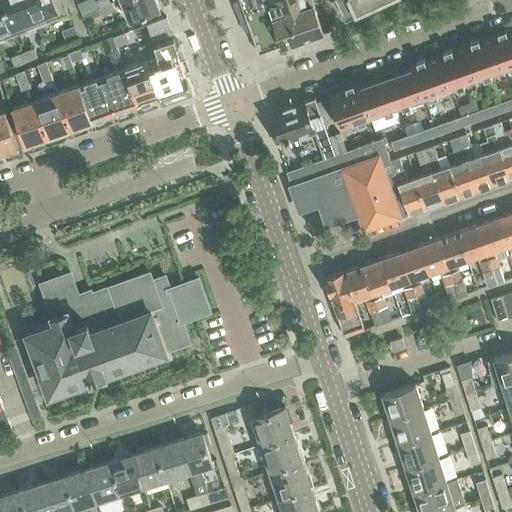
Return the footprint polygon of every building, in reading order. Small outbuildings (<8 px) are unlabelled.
[(0,0),(0,39),(16,34),(2,0),(0,0)] [(2,0),(16,34),(33,27),(22,0),(2,0)] [(22,0),(33,27),(66,14),(60,0),(22,0)] [(86,0),(77,4),(81,14),(111,2),(110,0),(86,0)] [(159,9),(155,0),(120,0),(129,21),(159,9)] [(264,52),(321,32),(310,0),(234,0),(242,21),(252,18),(264,52)] [(338,0),(342,9),(354,4),(356,9),(376,0),(338,0)] [(114,8),(111,2),(81,14),(84,21),(94,17),(114,8)] [(165,16),(146,23),(146,24),(148,28),(152,40),(171,34),(172,33),(166,16),(165,16)] [(84,21),(86,26),(96,22),(94,17),(84,21)] [(74,24),(62,30),(66,42),(79,37),(74,24)] [(511,28),(493,35),(505,69),(511,66),(511,28)] [(127,32),(114,37),(118,47),(131,42),(127,32)] [(46,47),(50,45),(46,35),(41,37),(46,47)] [(493,35),(466,44),(478,78),(505,69),(493,35)] [(119,49),(118,47),(114,37),(101,42),(106,54),(119,49)] [(154,71),(153,71),(162,97),(163,101),(188,92),(191,91),(192,91),(174,38),(172,38),(155,44),(163,68),(154,71)] [(466,44),(439,54),(451,88),(478,78),(466,44)] [(35,47),(23,52),(26,59),(38,55),(35,47)] [(81,49),(70,54),(73,62),(84,57),(81,49)] [(14,64),(26,59),(23,52),(11,56),(14,64)] [(74,65),(73,62),(70,54),(61,57),(65,68),(74,65)] [(439,54),(413,63),(425,97),(451,88),(439,54)] [(149,60),(126,68),(139,107),(142,108),(148,106),(150,101),(161,97),(162,97),(153,71),(149,60)] [(47,62),(38,66),(44,83),(53,79),(47,62)] [(398,69),(385,73),(397,107),(399,106),(425,97),(413,63),(411,64),(413,67),(400,72),(398,69)] [(126,68),(103,76),(116,114),(120,116),(126,114),(128,109),(137,106),(139,107),(126,68)] [(25,71),(16,75),(22,91),(31,88),(25,71)] [(359,83),(358,83),(370,116),(378,114),(397,107),(385,73),(372,78),(373,81),(360,86),(359,83)] [(103,76),(80,84),(94,122),(97,124),(103,122),(105,117),(114,114),(116,114),(103,76)] [(331,96),(316,101),(323,120),(338,114),(342,126),(370,116),(358,83),(330,93),(331,96)] [(80,84),(58,92),(71,129),(75,131),(81,130),(82,125),(92,121),(94,122),(80,84)] [(58,92),(35,100),(49,138),(52,140),(59,137),(61,132),(70,129),(71,129),(58,92)] [(274,120),(269,121),(277,143),(314,130),(323,158),(326,157),(334,154),(335,154),(328,136),(323,120),(316,101),(314,97),(313,97),(271,112),(274,120)] [(511,97),(499,102),(502,110),(511,106),(511,97)] [(47,137),(49,138),(35,100),(12,108),(25,145),(26,144),(31,147),(36,145),(38,140),(47,137)] [(475,100),(458,106),(461,115),(464,124),(481,118),(475,100)] [(4,111),(0,112),(0,153),(3,153),(8,155),(13,153),(15,148),(17,148),(4,111)] [(461,115),(446,121),(449,130),(464,124),(461,115)] [(510,177),(511,176),(511,130),(505,133),(500,121),(492,124),(510,177)] [(493,183),(510,177),(492,124),(482,127),(486,140),(479,142),(493,183)] [(423,129),(409,134),(412,142),(425,137),(423,129)] [(341,131),(328,136),(335,154),(343,151),(345,150),(347,150),(341,131)] [(477,189),(493,183),(479,142),(471,145),(467,133),(458,136),(477,189)] [(394,148),(412,142),(409,134),(391,140),(394,148)] [(460,195),(477,189),(458,136),(450,139),(453,148),(452,148),(456,161),(449,164),(460,195)] [(323,158),(287,171),(300,209),(318,203),(326,225),(358,214),(363,229),(403,215),(408,213),(389,160),(390,160),(387,151),(383,139),(382,137),(347,150),(345,150),(343,151),(335,154),(334,154),(326,157),(323,158)] [(433,145),(424,148),(443,201),(460,195),(449,164),(445,154),(437,157),(433,145)] [(426,207),(443,201),(424,148),(414,151),(422,173),(415,176),(426,207)] [(398,157),(390,160),(389,160),(408,213),(426,207),(415,176),(406,179),(398,157)] [(511,210),(493,217),(504,246),(506,245),(511,242),(511,210)] [(493,217),(475,224),(496,282),(504,279),(497,258),(509,253),(506,245),(504,246),(493,217)] [(475,224),(456,231),(466,259),(477,255),(488,285),(496,282),(475,224)] [(456,231),(437,237),(458,296),(468,292),(457,262),(466,259),(456,231)] [(437,237),(418,244),(428,273),(439,269),(449,299),(458,296),(437,237)] [(419,276),(428,273),(418,244),(399,251),(421,309),(430,306),(419,276)] [(399,251),(380,257),(391,286),(401,282),(412,312),(421,309),(399,251)] [(380,257),(362,264),(383,322),(392,319),(384,297),(394,293),(391,286),(380,257)] [(362,264),(343,271),(353,299),(354,299),(364,295),(375,325),(383,322),(362,264)] [(365,329),(354,299),(353,299),(343,271),(343,270),(324,277),(345,336),(365,329)] [(54,322),(26,333),(26,335),(48,394),(101,374),(109,371),(165,351),(164,349),(188,341),(180,320),(208,309),(209,309),(197,277),(168,287),(164,274),(152,279),(149,271),(91,292),(90,289),(78,293),(70,271),(41,282),(40,282),(54,322)] [(511,290),(501,294),(508,315),(511,314),(511,290)] [(496,319),(508,315),(501,294),(489,297),(496,319)] [(402,337),(389,341),(393,351),(405,347),(402,337)] [(8,349),(7,349),(32,421),(42,417),(43,417),(36,398),(17,346),(15,346),(13,347),(8,349)] [(492,385),(500,383),(500,382),(511,378),(511,351),(488,359),(492,385)] [(442,373),(450,398),(459,395),(455,383),(451,370),(442,373)] [(462,381),(466,393),(476,390),(472,377),(462,381)] [(511,405),(511,378),(500,382),(500,383),(508,407),(511,405)] [(381,392),(389,417),(423,407),(415,382),(381,392)] [(481,407),(476,390),(466,393),(471,411),(481,407)] [(0,434),(14,429),(0,393),(0,434)] [(464,413),(459,395),(450,398),(455,416),(464,413)] [(255,416),(263,441),(294,431),(286,405),(255,416)] [(389,417),(397,442),(431,431),(423,407),(389,417)] [(214,429),(223,454),(234,451),(226,425),(214,429)] [(477,429),(482,442),(491,439),(487,426),(477,429)] [(179,438),(189,471),(194,485),(205,481),(201,467),(212,464),(201,431),(179,438)] [(263,441),(271,468),(303,458),(294,431),(263,441)] [(397,442),(405,467),(438,456),(431,431),(397,442)] [(461,434),(465,447),(475,445),(470,431),(461,434)] [(179,438),(156,446),(166,478),(189,471),(179,438)] [(496,456),(491,439),(482,442),(487,459),(496,456)] [(480,462),(475,445),(465,447),(471,465),(480,462)] [(156,446),(133,453),(144,486),(166,478),(156,446)] [(223,454),(231,481),(241,478),(234,454),(236,454),(234,451),(223,454)] [(133,453),(110,460),(120,493),(144,486),(133,453)] [(405,467),(413,491),(446,481),(438,456),(405,467)] [(271,468),(280,495),(312,485),(303,458),(271,468)] [(110,460),(87,468),(97,500),(100,508),(123,501),(120,493),(110,460)] [(87,468),(64,475),(75,508),(97,500),(87,468)] [(64,475),(41,482),(50,511),(63,511),(75,508),(64,475)] [(493,478),(497,491),(507,488),(503,475),(493,478)] [(413,491),(419,511),(432,511),(454,505),(467,501),(459,477),(446,481),(413,491)] [(231,481),(240,508),(250,504),(241,478),(231,481)] [(477,483),(481,497),(490,494),(486,480),(477,483)] [(50,511),(41,482),(18,490),(25,511),(50,511)] [(280,495),(285,511),(318,511),(320,511),(312,485),(280,495)] [(511,504),(511,503),(507,488),(497,491),(503,508),(511,504)] [(25,511),(18,490),(0,495),(0,511),(25,511)] [(209,491),(197,495),(201,507),(213,503),(209,491)] [(488,511),(496,510),(490,494),(481,497),(486,511),(488,511)] [(192,510),(201,507),(197,495),(188,498),(192,510)]
